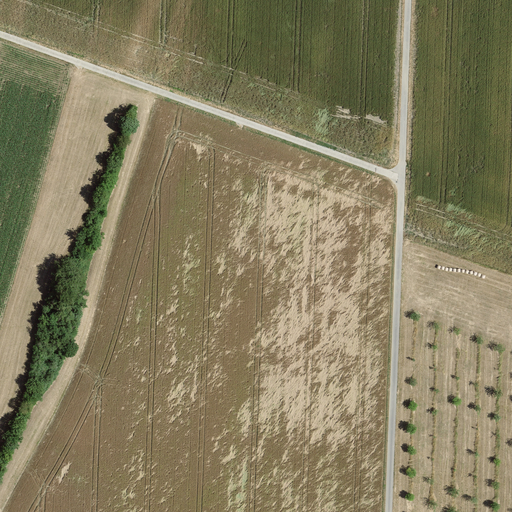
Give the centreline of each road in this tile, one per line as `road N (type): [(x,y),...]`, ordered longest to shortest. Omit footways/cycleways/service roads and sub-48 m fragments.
road 1 (track): [(388,511),(408,0)]
road 2 (track): [(0,34),(401,178)]
